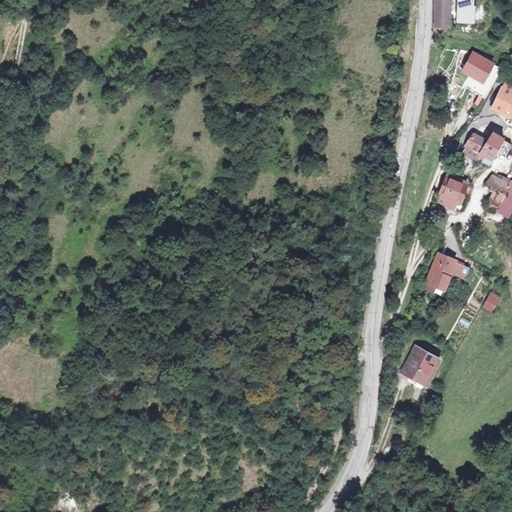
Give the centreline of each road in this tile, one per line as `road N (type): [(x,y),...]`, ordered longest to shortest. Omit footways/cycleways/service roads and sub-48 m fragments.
road 1 (tertiary): [(327,511),(367,432),(379,285),(420,86),(426,0)]
road 2 (track): [(511,273),(511,235),(501,226),(471,221),(445,231),(420,257),(387,342),(358,363),(326,464),(293,511)]
road 3 (track): [(507,124),(488,117),(448,162),(409,278)]
road 4 (track): [(29,0),(0,171)]
road 5 (track): [(404,378),(375,461),(344,490)]
